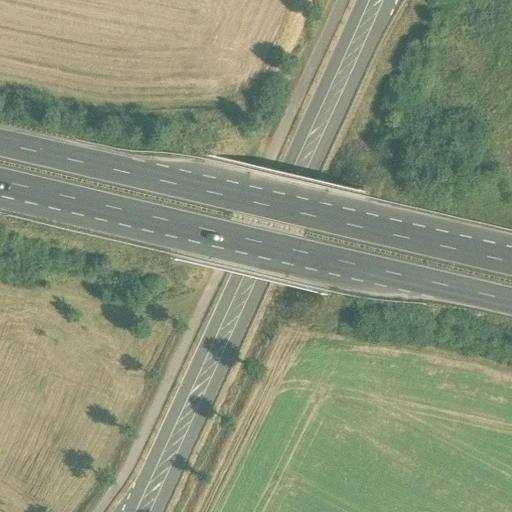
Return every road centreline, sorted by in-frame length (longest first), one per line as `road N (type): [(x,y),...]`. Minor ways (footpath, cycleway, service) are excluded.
road 1 (tertiary): [(141,511),(374,0)]
road 2 (trunk): [(0,181),(511,301)]
road 3 (trunk): [(511,262),(0,143)]
